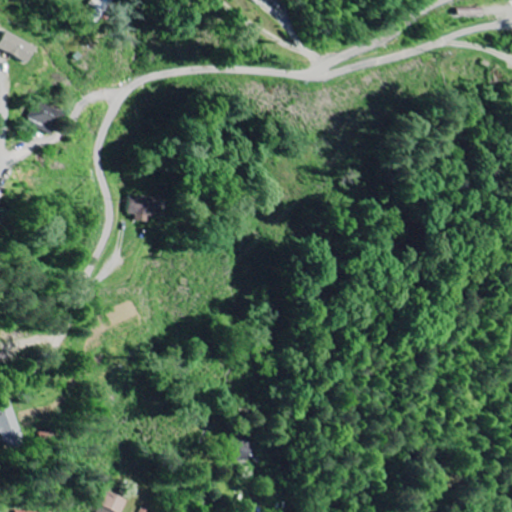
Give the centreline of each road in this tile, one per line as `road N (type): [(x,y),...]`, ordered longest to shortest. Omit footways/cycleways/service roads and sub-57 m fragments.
road 1 (residential): [(0,387),(43,362),(77,310),(111,230),(103,156),(129,90),(182,71),(325,69),(385,43),(451,0)]
road 2 (residential): [(492,25),(345,76),(325,69)]
road 3 (residential): [(7,154),(62,133),(90,97),(129,90)]
